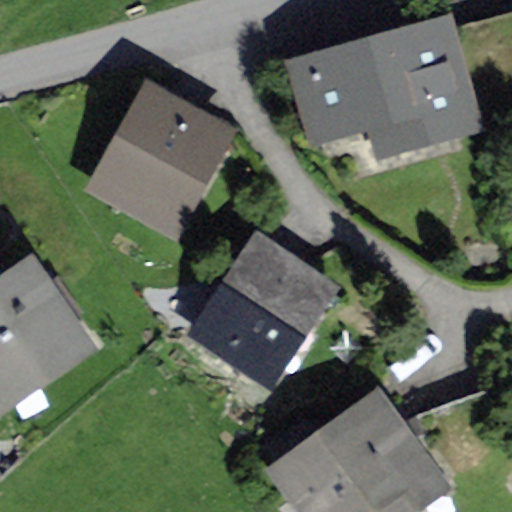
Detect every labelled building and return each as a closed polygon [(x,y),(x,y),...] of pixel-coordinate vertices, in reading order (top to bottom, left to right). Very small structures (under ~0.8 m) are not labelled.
[(391,138),(459,119),(437,39),(311,75),(325,124),(383,108),(391,138)] [(154,107),(112,184),(167,215),(209,137),(154,107)] [(211,331),(263,366),(313,293),(260,257),(211,331)] [(30,279),(0,299),(0,394),(74,344),(61,323),(74,315),(53,285),(40,294),(30,279)] [(396,511),(428,488),(373,413),(290,473),(318,511),(345,511),(370,494),(383,511),(396,511)]
